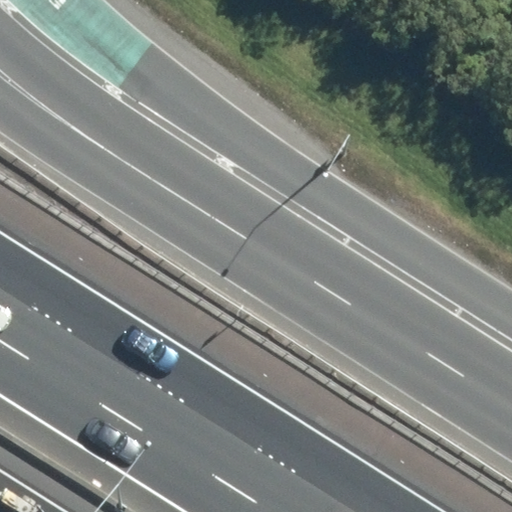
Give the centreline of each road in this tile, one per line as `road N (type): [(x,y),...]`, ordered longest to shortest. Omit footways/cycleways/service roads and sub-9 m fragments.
road 1 (motorway): [(0,48),(77,114),(269,252),(511,408)]
road 2 (motorway): [(0,337),(275,511)]
